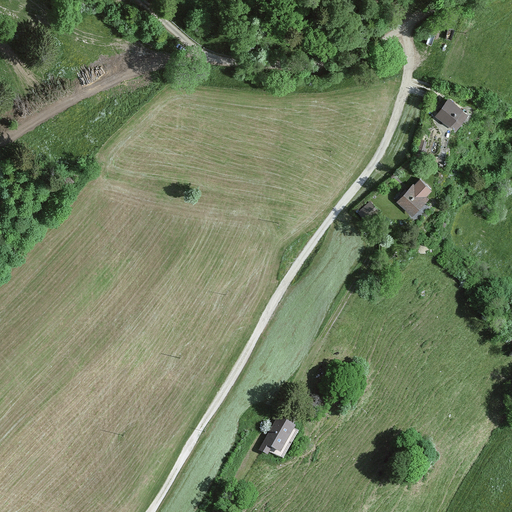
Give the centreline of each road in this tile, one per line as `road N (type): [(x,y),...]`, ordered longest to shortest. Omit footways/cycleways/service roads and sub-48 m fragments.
road 1 (track): [(402,29),(406,83),(383,147),(276,296),(151,511)]
road 2 (unclassified): [(453,0),(366,53),(302,66),(202,53),(139,0)]
road 3 (track): [(202,53),(106,85),(0,141)]
